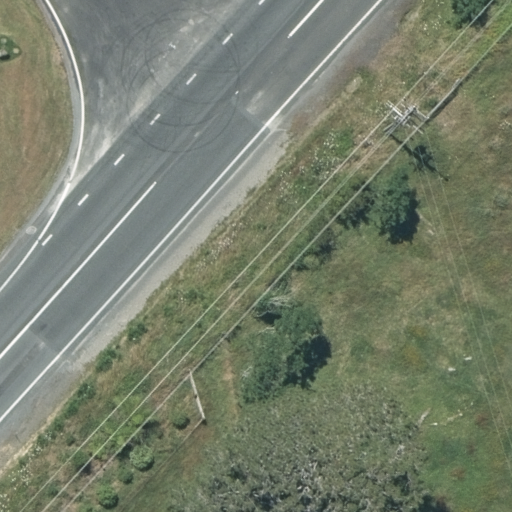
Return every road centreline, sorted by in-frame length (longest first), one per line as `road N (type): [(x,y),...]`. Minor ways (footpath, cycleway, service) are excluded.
road 1 (tertiary): [(213,120),(0,356)]
road 2 (tertiary): [(325,0),(213,120)]
road 3 (unclassified): [(213,120),(126,0)]
